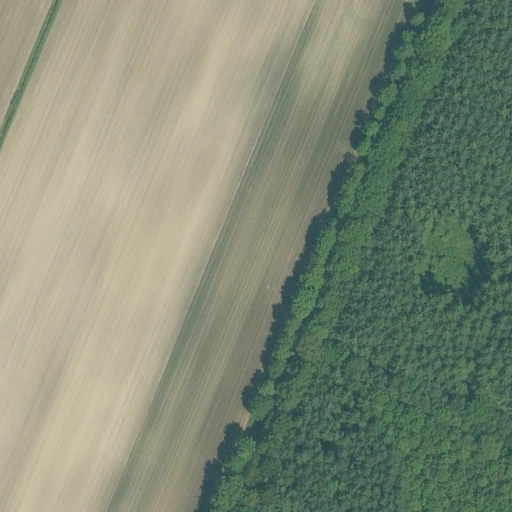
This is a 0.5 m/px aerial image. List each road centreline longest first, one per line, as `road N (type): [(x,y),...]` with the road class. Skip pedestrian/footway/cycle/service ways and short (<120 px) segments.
road 1 (unclassified): [(218,511),(425,0)]
road 2 (track): [(283,347),(511,455)]
